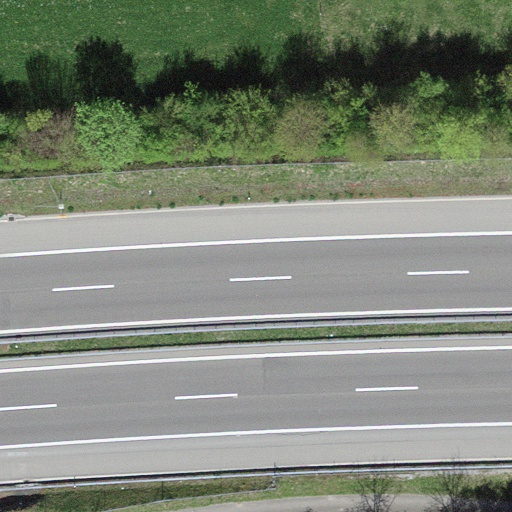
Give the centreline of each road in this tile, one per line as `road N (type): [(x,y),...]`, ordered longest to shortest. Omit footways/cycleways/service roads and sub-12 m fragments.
road 1 (motorway): [(0,409),(511,385)]
road 2 (motorway): [(511,270),(0,293)]
road 3 (track): [(315,511),(458,511)]
